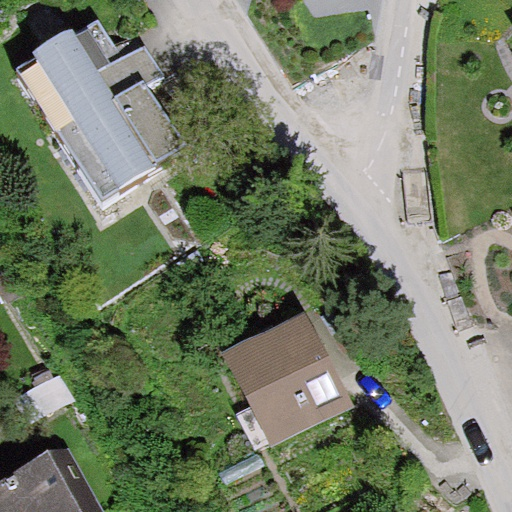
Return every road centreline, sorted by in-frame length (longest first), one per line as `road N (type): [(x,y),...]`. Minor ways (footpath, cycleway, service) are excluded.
road 1 (residential): [(511,487),(383,208)]
road 2 (residential): [(383,208),(204,0)]
road 3 (residential): [(383,208),(411,0)]
